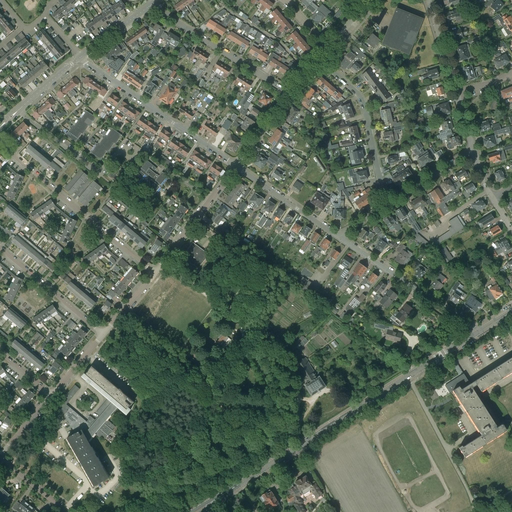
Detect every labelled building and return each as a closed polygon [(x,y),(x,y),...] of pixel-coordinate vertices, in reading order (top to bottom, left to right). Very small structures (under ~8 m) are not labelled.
[(60,0),(59,0),(58,1),(61,5),(62,6),(62,7),(60,9),(66,15),(70,12),(61,1),(60,0)] [(63,0),(62,0),(61,1),(70,12),(74,8),(69,2),(67,3),(66,2),(65,2),(63,0)] [(70,0),(71,0),(69,2),(74,8),(78,5),(74,0),(70,0)] [(121,0),(116,4),(124,14),(125,13),(123,10),(126,8),(121,0)] [(261,6),(259,9),(261,11),(268,1),(266,0),(261,0),(259,3),(262,6),(262,7),(261,6)] [(301,0),(300,2),(314,14),(319,8),(312,2),(313,0),(301,0)] [(490,0),(489,0),(489,1),(484,6),(486,8),(491,4),(492,5),(491,7),(496,12),(503,6),(497,0),(494,3),(490,0)] [(182,1),(178,4),(183,12),(186,10),(184,7),(186,6),(182,1)] [(268,1),(261,11),(263,12),(265,9),(264,9),(265,8),(269,11),(273,5),(268,1)] [(116,4),(112,7),(117,14),(120,12),(122,15),(124,14),(116,4)] [(178,4),(173,7),(177,12),(179,11),(181,14),(183,12),(178,4)] [(111,5),(106,8),(115,20),(117,19),(114,16),(117,14),(112,7),(111,5)] [(314,14),(311,17),(313,19),(312,20),(317,25),(324,17),(326,18),(329,14),(323,8),(324,7),(322,5),(319,8),(314,14)] [(53,8),(51,10),(55,14),(52,16),(57,22),(62,19),(56,12),(55,11),(53,8)] [(102,11),(103,13),(108,21),(111,19),(113,22),(115,20),(106,8),(102,11)] [(60,9),(56,12),(62,19),(66,15),(60,9)] [(271,22),(280,14),(276,10),(271,14),(274,18),(273,18),(272,18),(269,20),(268,20),(267,21),(269,24),(271,22)] [(401,51),(400,53),(403,54),(403,52),(408,54),(411,46),(412,45),(414,43),(415,42),(415,41),(415,40),(416,38),(416,37),(416,36),(416,35),(416,34),(421,20),(396,10),(382,44),(401,51)] [(446,13),(448,21),(455,18),(456,21),(462,19),(459,10),(456,11),(456,10),(446,13)] [(103,13),(99,16),(106,27),(108,25),(106,22),(108,21),(103,13)] [(0,27),(7,22),(5,20),(6,19),(6,18),(9,16),(7,14),(0,20),(0,27)] [(276,20),(279,23),(284,19),(280,14),(271,22),(272,24),(275,21),(276,20)] [(499,14),(491,20),(493,23),(501,17),(499,14)] [(498,20),(502,28),(511,22),(511,19),(510,17),(508,18),(506,15),(502,18),(498,20)] [(99,16),(94,19),(100,27),(102,25),(104,28),(106,27),(99,16)] [(228,38),(227,39),(230,41),(230,40),(232,41),(237,32),(239,30),(242,24),(243,23),(240,21),(236,18),(234,21),(238,24),(236,28),(234,31),(231,32),(230,33),(227,38),(228,38)] [(94,19),(90,23),(97,33),(99,32),(97,29),(100,27),(94,19)] [(277,29),(279,31),(288,24),(284,19),(279,23),(281,27),(280,27),(277,29)] [(210,20),(206,26),(213,31),(219,22),(216,20),(214,20),(213,22),(210,20)] [(7,22),(0,27),(4,31),(10,26),(12,24),(14,22),(13,21),(10,23),(9,22),(8,23),(7,22)] [(219,22),(213,31),(218,33),(224,23),(225,22),(223,21),(222,22),(221,23),(219,22)] [(4,31),(3,33),(6,37),(14,30),(12,28),(13,27),(13,26),(16,24),(14,22),(12,24),(10,26),(4,31)] [(511,22),(502,28),(507,36),(511,32),(511,22)] [(97,33),(90,23),(85,26),(86,28),(89,31),(91,33),(93,31),(95,34),(97,33)] [(224,23),(218,33),(222,36),(224,33),(225,33),(227,29),(226,29),(226,28),(227,26),(227,25),(224,23)] [(151,25),(149,29),(153,31),(153,30),(157,33),(153,41),(157,43),(161,37),(163,33),(165,31),(161,28),(161,27),(156,24),(154,27),(151,25)] [(288,24),(279,31),(280,33),(283,31),(283,30),(284,29),(286,33),(292,28),(288,24)] [(251,28),(248,34),(251,35),(250,36),(254,39),(255,38),(256,36),(258,32),(258,33),(259,33),(259,32),(255,30),(254,30),(251,28)] [(460,30),(452,32),(454,40),(463,37),(462,36),(467,34),(466,29),(465,28),(460,30)] [(43,30),(36,35),(40,40),(46,34),(43,30)] [(46,34),(40,40),(43,44),(50,38),(48,36),(52,33),(50,31),(48,33),(46,34)] [(140,31),(135,35),(138,39),(140,37),(142,41),(145,39),(140,31)] [(164,40),(166,42),(165,43),(166,44),(165,45),(167,46),(167,44),(168,45),(170,43),(174,36),(169,32),(164,40)] [(237,32),(232,41),(236,43),(241,35),(237,32)] [(289,36),(286,39),(287,41),(290,39),(289,38),(290,37),(293,41),(299,36),(295,32),(292,34),(290,36),(289,36)] [(365,42),(373,48),(375,45),(376,46),(381,41),(372,34),(365,42)] [(241,35),(236,43),(240,46),(245,38),(241,35)] [(18,36),(16,37),(26,49),(28,51),(32,47),(31,45),(25,39),(23,40),(22,39),(21,39),(18,36)] [(170,43),(169,44),(174,47),(174,46),(176,47),(179,43),(177,42),(179,39),(174,36),(170,43)] [(295,45),(292,47),(294,49),(303,41),(299,36),(293,41),(296,44),(295,45)] [(16,37),(14,38),(18,42),(18,43),(19,44),(17,46),(22,52),(26,49),(16,37)] [(50,38),(43,44),(47,48),(53,43),(52,41),(50,38)] [(135,46),(130,38),(125,42),(128,46),(130,44),(133,47),(135,46)] [(240,46),(240,47),(243,49),(243,48),(245,49),(249,43),(250,41),(245,38),(240,46)] [(53,43),(47,48),(50,52),(57,47),(55,45),(56,44),(56,43),(59,41),(57,39),(55,41),(53,43)] [(265,46),(267,47),(269,45),(270,46),(273,41),(269,39),(265,46)] [(294,49),(295,50),(298,48),(299,47),(301,50),(307,46),(303,41),(294,49)] [(101,56),(101,57),(103,61),(106,58),(108,60),(111,58),(115,55),(123,49),(125,48),(121,42),(118,44),(117,44),(109,50),(109,49),(107,51),(107,52),(101,56)] [(10,43),(8,44),(18,56),(22,52),(17,46),(15,47),(14,46),(13,46),(10,43)] [(249,53),(253,55),(257,49),(258,48),(259,47),(253,43),(251,47),(252,47),(249,53)] [(8,44),(6,45),(9,49),(10,50),(10,51),(8,53),(14,59),(18,56),(8,44)] [(457,51),(458,54),(467,52),(470,51),(468,45),(457,48),(458,51),(457,51)] [(57,47),(50,52),(54,56),(64,47),(63,46),(60,48),(59,48),(58,49),(57,47)] [(303,54),(300,56),(302,58),(306,55),(305,55),(311,50),(307,46),(301,50),(304,54),(303,54)] [(349,71),(350,70),(350,69),(353,66),(351,63),(354,60),(356,62),(359,59),(361,56),(364,58),(366,57),(354,46),(345,57),(344,56),(339,62),(336,65),(344,72),(346,69),(349,71)] [(64,47),(54,56),(58,61),(64,55),(62,53),(63,52),(63,51),(66,49),(64,47)] [(176,53),(180,58),(184,55),(187,53),(183,47),(176,53)] [(154,57),(159,53),(154,48),(150,52),(154,57)] [(258,58),(263,50),(263,49),(261,48),(260,49),(258,48),(257,49),(253,55),(258,58)] [(1,49),(0,50),(0,51),(10,63),(12,65),(16,62),(14,59),(8,53),(7,54),(6,53),(5,53),(1,49)] [(199,58),(202,53),(195,49),(193,53),(190,52),(186,57),(192,61),(195,56),(199,58)] [(265,51),(263,50),(258,58),(257,59),(260,61),(261,60),(263,61),(265,59),(266,60),(268,56),(266,55),(267,52),(265,51)] [(0,51),(0,54),(1,56),(1,57),(2,58),(0,60),(6,66),(10,63),(0,51)] [(106,58),(103,61),(107,66),(108,65),(117,72),(124,62),(126,63),(132,55),(129,52),(123,61),(118,58),(116,56),(115,55),(111,58),(108,60),(106,58)] [(467,52),(458,54),(459,58),(460,58),(460,60),(471,57),(470,55),(468,56),(467,52)] [(202,53),(199,58),(203,61),(201,64),(203,65),(205,62),(209,57),(202,53)] [(272,53),(266,63),(273,68),(280,58),(272,53)] [(497,59),(494,61),(498,68),(499,68),(501,67),(501,66),(503,65),(499,58),(498,56),(497,53),(495,54),(494,54),(497,59)] [(505,55),(499,58),(503,65),(506,64),(508,63),(508,62),(509,62),(505,55)] [(280,58),(273,68),(279,71),(283,66),(279,63),(279,62),(280,62),(282,59),(280,58)] [(130,67),(122,78),(126,81),(132,73),(131,73),(134,70),(132,69),(134,66),(137,69),(139,66),(136,64),(137,64),(134,62),(130,60),(126,65),(130,67)] [(350,69),(350,70),(355,74),(358,71),(361,68),(355,63),(356,62),(354,60),(351,63),(353,66),(350,69)] [(43,61),(39,65),(44,71),(48,68),(43,61)] [(283,66),(279,71),(284,75),(287,69),(291,71),(295,65),(296,64),(293,61),(291,63),(290,62),(289,64),(288,66),(284,63),(283,66)] [(214,68),(212,71),(215,72),(219,75),(221,72),(224,67),(217,62),(214,67),(214,68)] [(39,65),(34,68),(40,75),(44,71),(39,65)] [(132,73),(126,81),(130,84),(136,76),(135,76),(136,74),(137,75),(138,74),(136,72),(138,69),(137,69),(134,66),(132,69),(134,70),(131,73),(132,73)] [(463,69),(462,70),(463,72),(464,72),(465,75),(476,72),(478,71),(481,70),(480,66),(472,69),(471,66),(471,67),(470,66),(468,66),(468,67),(463,69)] [(224,67),(221,72),(225,74),(223,77),(225,79),(227,76),(230,71),(224,67)] [(34,68),(30,72),(36,78),(40,75),(34,68)] [(362,75),(365,80),(373,74),(370,69),(362,75)] [(432,80),(439,78),(438,76),(436,69),(427,72),(427,75),(422,76),(424,80),(429,79),(428,78),(432,77),(432,80)] [(172,74),(170,76),(175,80),(177,77),(179,78),(181,76),(174,71),(172,74)] [(30,72),(26,75),(32,82),(36,78),(30,72)] [(476,72),(465,75),(465,78),(465,80),(466,81),(467,81),(472,80),(474,80),(474,79),(477,78),(476,72)] [(136,76),(130,84),(135,87),(140,79),(138,78),(139,76),(137,75),(136,74),(135,76),(136,76)] [(365,80),(368,85),(376,79),(373,74),(365,80)] [(26,75),(22,79),(28,85),(32,82),(26,75)] [(149,87),(145,92),(148,94),(158,79),(154,76),(151,81),(150,80),(146,85),(149,87)] [(158,79),(148,94),(151,96),(157,88),(158,88),(161,84),(163,85),(167,80),(168,78),(166,76),(162,82),(158,79)] [(238,82),(242,85),(245,80),(239,76),(236,81),(234,84),(236,86),(238,82)] [(74,79),(70,82),(75,87),(78,84),(80,83),(79,82),(80,81),(80,78),(77,77),(76,78),(74,79)] [(84,78),(82,78),(82,81),(83,82),(84,83),(84,84),(89,87),(92,81),(93,81),(88,78),(88,79),(86,77),(85,79),(84,78)] [(140,79),(135,87),(139,90),(146,79),(144,77),(142,80),(140,79)] [(321,77),(316,83),(320,86),(325,80),(321,77)] [(28,85),(22,79),(18,83),(23,89),(28,85)] [(320,86),(319,87),(322,90),(328,83),(326,81),(325,79),(325,80),(320,86)] [(368,85),(372,89),(380,83),(376,79),(368,85)] [(12,80),(8,84),(12,89),(14,87),(17,85),(12,80)] [(184,80),(180,87),(183,89),(188,81),(187,80),(186,81),(184,80)] [(245,80),(242,85),(246,88),(244,91),(247,92),(249,89),(252,85),(245,80)] [(88,92),(87,93),(89,95),(96,84),(92,81),(89,87),(90,88),(88,92)] [(70,82),(66,86),(74,96),(77,94),(72,89),(75,87),(70,82)] [(328,83),(322,90),(326,93),(332,87),(330,85),(330,84),(329,83),(328,83)] [(372,89),(375,94),(383,88),(380,83),(372,89)] [(439,83),(429,86),(432,95),(437,94),(438,96),(444,94),(442,87),(441,88),(439,83)] [(96,84),(89,95),(92,97),(95,91),(97,93),(101,87),(96,84)] [(61,90),(65,95),(68,93),(72,98),(74,96),(66,86),(61,90)] [(168,86),(159,99),(163,102),(172,88),(168,86)] [(172,88),(163,102),(168,105),(179,89),(174,86),(172,88)] [(332,87),(326,93),(330,97),(336,90),(333,88),(334,87),(333,86),(332,87)] [(7,94),(12,100),(13,99),(13,100),(15,98),(14,98),(17,95),(12,89),(11,90),(9,87),(4,91),(7,94)] [(101,87),(97,93),(102,96),(104,97),(107,91),(105,90),(106,90),(101,87)] [(195,92),(191,97),(195,99),(200,91),(196,88),(194,91),(195,92)] [(308,90),(307,92),(308,93),(313,97),(316,100),(319,96),(318,94),(317,93),(318,91),(316,89),(315,88),(313,90),(311,89),(309,91),(308,90)] [(375,94),(378,98),(386,93),(383,88),(375,94)] [(502,94),(499,95),(502,106),(505,106),(505,101),(508,100),(509,102),(511,101),(507,89),(505,90),(504,90),(502,91),(502,92),(501,92),(502,94)] [(58,93),(56,94),(60,99),(65,95),(61,90),(58,92),(58,93)] [(330,97),(336,102),(341,97),(339,95),(340,93),(336,90),(330,97)] [(257,105),(260,107),(263,104),(266,106),(271,99),(264,94),(264,95),(262,93),(260,97),(261,98),(259,101),(257,105)] [(311,99),(313,97),(308,93),(306,95),(305,94),(303,96),(304,96),(304,97),(312,103),(313,101),(311,99)] [(386,93),(378,98),(382,103),(386,100),(387,102),(391,99),(390,97),(386,93)] [(111,94),(106,102),(111,105),(116,97),(113,95),(111,94)] [(239,104),(244,106),(248,98),(244,96),(239,104)] [(119,99),(116,97),(111,105),(115,108),(120,100),(119,99)] [(309,106),(312,103),(304,97),(302,99),(301,100),(300,101),(299,102),(307,109),(309,107),(309,106)] [(46,103),(50,108),(54,104),(56,103),(51,98),(50,100),(50,99),(46,103)] [(123,102),(117,110),(121,113),(127,105),(123,102)] [(341,115),(344,114),(343,113),(351,111),(348,104),(343,106),(341,102),(330,109),(332,112),(337,109),(341,115)] [(46,103),(42,106),(50,116),(52,115),(48,110),(50,108),(46,103)] [(107,110),(109,107),(106,105),(106,106),(105,105),(105,104),(103,103),(102,103),(100,106),(97,111),(95,113),(102,118),(105,114),(107,110)] [(178,111),(184,115),(187,111),(183,108),(186,105),(183,103),(181,107),(178,111)] [(389,110),(380,112),(381,119),(391,117),(390,113),(394,112),(393,108),(399,107),(398,103),(388,105),(389,110)] [(440,113),(441,115),(449,112),(447,104),(436,107),(438,114),(440,113)] [(127,105),(121,113),(126,116),(131,108),(127,105)] [(42,106),(38,110),(42,115),(44,113),(48,118),(50,116),(42,106)] [(292,108),(288,113),(300,122),(303,119),(300,117),(301,115),(301,116),(303,113),(302,113),(303,113),(303,112),(300,110),(301,109),(296,106),(294,109),(292,108)] [(252,107),(249,112),(258,119),(261,114),(252,107)] [(131,108),(126,116),(130,119),(135,111),(131,108)] [(38,110),(37,110),(33,113),(34,114),(32,115),(36,120),(38,118),(38,119),(42,115),(38,110)] [(96,118),(85,110),(84,112),(85,113),(83,116),(93,122),(96,118)] [(130,119),(129,121),(131,122),(132,120),(134,122),(140,113),(135,110),(135,111),(130,119)] [(187,111),(184,115),(191,120),(194,115),(193,115),(196,112),(193,110),(191,113),(187,111)] [(343,113),(344,114),(346,120),(353,117),(351,111),(343,113)] [(288,113),(284,119),(293,125),(296,123),(299,125),(300,122),(288,113)] [(93,122),(83,116),(81,118),(80,118),(79,119),(89,126),(88,126),(90,127),(93,122)] [(141,117),(136,125),(140,128),(146,120),(141,117)] [(401,127),(400,123),(396,124),(396,120),(392,121),(391,117),(381,119),(383,125),(392,124),(393,129),(401,127)] [(79,119),(78,118),(76,120),(78,121),(76,124),(86,130),(88,126),(89,126),(79,119)] [(248,118),(244,123),(251,128),(255,123),(248,118)] [(146,120),(140,128),(143,130),(145,131),(150,123),(148,121),(147,121),(146,120)] [(203,128),(209,132),(212,128),(208,125),(210,122),(208,120),(206,124),(203,128)] [(227,120),(222,127),(227,131),(232,123),(227,120)] [(440,135),(437,136),(437,139),(446,136),(452,134),(450,129),(453,129),(451,120),(446,122),(445,120),(440,122),(442,132),(439,133),(440,135)] [(491,120),(478,123),(481,131),(489,129),(488,125),(492,124),(491,120)] [(23,123),(19,127),(24,132),(28,128),(23,123)] [(145,134),(143,137),(146,139),(155,127),(153,125),(150,123),(145,131),(147,133),(146,135),(145,134)] [(251,128),(244,123),(241,127),(248,133),(251,128)] [(343,126),(337,128),(338,131),(345,129),(348,128),(350,135),(357,133),(356,126),(352,127),(351,123),(347,124),(343,125),(343,126)] [(86,130),(76,124),(74,126),(73,125),(72,127),(81,134),(83,135),(86,130)] [(72,127),(70,126),(69,128),(70,129),(68,131),(78,138),(81,134),(72,127)] [(19,127),(14,131),(19,137),(24,132),(19,127)] [(144,142),(143,144),(146,146),(147,144),(149,145),(150,144),(152,142),(151,141),(159,129),(155,127),(146,139),(144,142)] [(212,128),(209,132),(215,137),(218,132),(220,129),(218,127),(216,130),(212,128)] [(111,128),(108,132),(118,140),(122,135),(111,128)] [(277,129),(274,134),(282,139),(289,145),(291,142),(287,140),(283,138),(285,135),(283,134),(282,133),(283,131),(279,128),(277,130),(277,129)] [(162,140),(167,132),(164,130),(163,129),(157,136),(160,138),(158,140),(153,147),(156,148),(158,145),(160,142),(162,140)] [(14,131),(9,136),(14,141),(17,139),(19,141),(20,140),(22,143),(23,141),(19,137),(14,131)] [(78,138),(68,131),(67,134),(66,133),(64,135),(75,142),(78,138)] [(392,132),(383,133),(385,140),(389,139),(390,142),(394,142),(398,141),(396,133),(394,134),(394,131),(392,132)] [(105,136),(105,137),(114,143),(115,144),(118,140),(108,132),(105,136)] [(170,133),(167,132),(162,140),(166,143),(171,135),(170,134),(170,133)] [(350,141),(341,143),(342,147),(352,145),(352,144),(357,143),(356,141),(359,140),(357,133),(350,135),(350,138),(349,138),(350,141)] [(447,139),(446,140),(448,145),(447,146),(448,148),(449,149),(453,148),(453,147),(458,145),(459,146),(460,145),(460,146),(461,145),(461,144),(461,143),(460,143),(458,136),(456,137),(455,133),(452,134),(446,136),(447,139)] [(274,134),(271,138),(279,143),(282,139),(274,134)] [(103,135),(100,140),(102,141),(111,148),(114,143),(105,137),(105,136),(103,135)] [(234,153),(241,143),(230,135),(227,140),(231,142),(227,148),(234,153)] [(484,145),(485,145),(485,147),(487,147),(487,148),(494,146),(495,145),(495,144),(497,143),(495,136),(492,137),(491,137),(484,139),(485,140),(483,141),(484,145)] [(271,138),(268,142),(274,146),(272,148),(271,150),(271,151),(276,154),(279,150),(282,146),(280,145),(279,144),(279,143),(271,138)] [(173,139),(167,147),(172,149),(177,142),(173,139)] [(98,144),(97,144),(107,151),(108,152),(111,148),(102,141),(100,144),(99,143),(98,144)] [(326,142),(328,150),(338,148),(338,145),(331,146),(330,141),(326,142)] [(170,151),(169,154),(171,156),(174,151),(176,152),(182,144),(179,142),(178,143),(177,142),(172,149),(170,151)] [(96,143),(93,148),(104,155),(107,151),(97,144),(98,144),(96,143)] [(26,150),(25,151),(27,153),(28,152),(30,154),(35,148),(31,144),(26,150)] [(178,154),(175,159),(177,160),(178,158),(180,155),(186,147),(184,146),(182,144),(176,152),(178,154)] [(356,145),(348,147),(351,161),(354,160),(355,165),(360,164),(360,159),(363,158),(362,151),(357,152),(356,145)] [(413,145),(411,147),(413,150),(413,151),(416,156),(417,155),(420,159),(417,160),(422,168),(425,166),(425,165),(427,164),(421,154),(419,151),(415,145),(413,146),(413,145)] [(186,147),(180,155),(183,157),(185,158),(190,150),(186,147)] [(35,148),(30,154),(32,156),(32,157),(33,158),(39,151),(35,148)] [(93,148),(90,152),(101,160),(104,155),(93,148)] [(421,150),(419,151),(421,154),(427,164),(430,162),(431,163),(434,161),(429,153),(428,153),(427,151),(424,152),(422,149),(421,150)] [(194,150),(188,158),(193,161),(198,154),(198,153),(194,150)] [(436,153),(439,158),(444,155),(441,150),(436,153)] [(39,151),(33,158),(35,160),(36,159),(38,161),(43,155),(39,151)] [(488,156),(489,161),(492,161),(493,164),(500,161),(506,160),(503,151),(498,153),(488,156)] [(387,159),(386,160),(387,163),(388,163),(388,164),(398,162),(398,161),(400,160),(399,156),(400,155),(399,152),(396,152),(396,156),(387,158),(387,159)] [(253,163),(261,169),(267,161),(262,158),(264,155),(261,153),(259,156),(253,163)] [(198,154),(193,161),(197,164),(203,157),(198,154)] [(43,155),(38,161),(40,163),(40,164),(42,165),(48,158),(43,155)] [(274,165),(275,164),(278,160),(271,155),(267,160),(274,165)] [(203,157),(197,164),(199,166),(198,167),(200,169),(202,167),(207,160),(203,157)] [(316,157),(314,158),(323,172),(325,170),(316,157)] [(48,158),(42,165),(43,167),(44,166),(47,168),(48,166),(52,162),(51,162),(48,158)] [(52,162),(48,166),(51,169),(52,168),(53,169),(60,162),(55,158),(51,162),(52,162)] [(207,160),(202,167),(206,170),(212,162),(207,159),(207,160)] [(53,169),(52,170),(56,173),(56,172),(58,173),(63,167),(64,166),(64,165),(60,162),(53,169)] [(214,164),(209,172),(213,175),(219,167),(216,165),(214,164)] [(402,165),(399,167),(401,170),(402,172),(406,179),(412,175),(411,174),(412,173),(411,171),(410,172),(408,169),(405,170),(402,165)] [(108,176),(112,179),(120,169),(116,166),(108,176)] [(298,173),(301,175),(306,168),(303,166),(298,173)] [(135,172),(137,174),(133,179),(138,183),(144,175),(151,180),(149,182),(150,189),(152,191),(150,193),(153,195),(154,194),(160,187),(161,188),(162,186),(161,185),(167,177),(162,172),(157,178),(155,176),(156,175),(149,169),(146,172),(139,167),(135,172)] [(213,175),(212,177),(214,178),(216,176),(217,178),(223,170),(221,169),(221,168),(219,167),(213,175)] [(285,177),(282,175),(284,173),(277,168),(276,171),(272,176),(279,180),(280,178),(283,180),(285,177)] [(120,169),(112,179),(116,183),(125,172),(120,169)] [(352,169),(348,170),(350,177),(352,177),(352,178),(366,175),(367,174),(366,172),(365,171),(353,174),(352,169)] [(64,189),(85,206),(101,188),(91,180),(92,179),(90,177),(90,178),(80,170),(64,189)] [(464,170),(454,176),(457,180),(458,181),(460,180),(459,180),(463,177),(464,178),(467,176),(469,175),(466,170),(465,171),(464,170)] [(497,181),(498,182),(505,179),(501,170),(494,173),(497,181)] [(396,174),(391,177),(395,183),(399,180),(401,182),(406,179),(402,172),(397,175),(396,174)] [(16,176),(15,180),(21,183),(24,177),(17,174),(17,175),(16,176)] [(366,175),(352,178),(353,184),(364,182),(363,180),(367,179),(367,178),(368,178),(367,176),(366,176),(366,175)] [(15,180),(12,186),(18,188),(21,183),(15,180)] [(443,183),(441,184),(443,188),(444,187),(447,191),(450,189),(452,192),(458,189),(455,183),(452,185),(449,180),(446,182),(446,181),(445,182),(445,181),(442,183),(443,183)] [(291,189),(298,193),(303,186),(296,181),(291,189)] [(238,182),(235,186),(242,192),(247,186),(244,183),(243,185),(238,182)] [(464,191),(462,192),(463,193),(462,194),(463,195),(464,195),(466,198),(470,196),(469,193),(475,190),(474,189),(475,188),(474,187),(473,187),(471,183),(462,189),(464,191)] [(317,193),(311,202),(317,206),(325,194),(323,192),(326,188),(327,186),(324,185),(324,186),(318,194),(317,193)] [(12,186),(9,191),(16,194),(18,188),(12,186)] [(235,186),(231,191),(239,197),(242,192),(235,186)] [(364,196),(360,199),(364,206),(372,200),(369,195),(371,193),(368,188),(362,193),(364,196)] [(437,188),(430,193),(435,201),(432,203),(441,217),(450,212),(444,204),(441,199),(448,195),(446,191),(441,194),(437,188)] [(350,196),(348,192),(346,189),(344,190),(341,190),(347,198),(350,196)] [(448,195),(441,199),(444,204),(457,195),(457,196),(461,194),(458,189),(452,192),(448,195)] [(9,191),(7,197),(13,200),(16,194),(9,191)] [(231,191),(228,196),(235,202),(239,197),(231,191)] [(332,204),(331,205),(334,207),(334,210),(335,210),(335,215),(335,218),(339,219),(340,207),(340,203),(341,199),(341,192),(340,192),(337,197),(336,198),(337,199),(337,204),(335,204),(333,202),(332,204)] [(250,201),(247,206),(251,209),(252,208),(259,196),(257,195),(257,194),(256,193),(255,194),(254,193),(249,201),(250,201)] [(325,194),(317,206),(322,210),(329,201),(332,204),(333,202),(336,198),(337,197),(332,193),(329,197),(325,194)] [(228,196),(224,201),(231,207),(235,202),(228,196)] [(259,196),(252,208),(254,210),(257,206),(258,207),(263,199),(263,198),(261,197),(259,196)] [(421,197),(415,200),(420,207),(421,209),(427,206),(421,197)] [(364,206),(360,199),(355,203),(359,209),(361,208),(362,208),(363,208),(364,207),(364,206)] [(51,200),(46,204),(50,209),(53,207),(55,206),(51,200)] [(415,200),(410,204),(414,210),(420,207),(415,200)] [(473,205),(471,206),(473,210),(475,208),(477,212),(485,207),(485,206),(485,205),(484,204),(483,204),(481,200),(478,202),(477,202),(475,203),(475,204),(473,205)] [(107,204),(102,210),(104,211),(103,212),(106,215),(107,214),(113,206),(108,202),(107,204)] [(262,212),(265,213),(266,211),(269,213),(274,205),(274,204),(272,203),(271,203),(269,202),(262,212)] [(4,211),(8,215),(14,208),(10,204),(4,211)] [(46,204),(41,207),(45,213),(50,209),(46,204)] [(113,206),(107,214),(108,215),(107,216),(110,218),(114,214),(118,210),(113,206)] [(182,206),(178,211),(184,215),(187,210),(184,207),(182,206)] [(220,206),(215,213),(223,218),(228,211),(220,206)] [(41,207),(35,211),(39,217),(45,213),(41,207)] [(8,215),(13,218),(18,211),(14,208),(8,215)] [(273,215),(274,215),(272,218),(270,221),(272,222),(274,219),(276,217),(279,219),(284,212),(283,211),(281,209),(281,210),(278,208),(273,215)] [(396,211),(396,212),(400,219),(401,219),(402,221),(406,218),(408,220),(411,225),(411,224),(415,222),(413,217),(412,216),(411,216),(409,218),(408,217),(402,208),(399,210),(398,210),(397,210),(396,211)] [(13,218),(17,222),(22,215),(18,211),(13,218)] [(39,217),(35,211),(30,214),(34,220),(39,217)] [(178,211),(174,216),(180,219),(184,215),(178,211)] [(221,221),(223,218),(215,213),(210,220),(218,225),(217,226),(218,227),(215,230),(222,235),(225,230),(221,227),(223,223),(221,221)] [(110,218),(109,220),(111,222),(111,223),(112,224),(118,217),(114,214),(110,218)] [(285,223),(288,226),(293,218),(291,216),(290,216),(288,214),(281,224),(284,226),(285,223)] [(477,222),(481,228),(493,220),(490,214),(477,222)] [(22,215),(17,222),(21,225),(27,218),(22,215)] [(170,216),(168,219),(170,220),(177,224),(180,219),(174,216),(172,218),(170,216)] [(384,219),(383,220),(389,229),(393,226),(396,232),(401,229),(397,222),(396,220),(394,221),(392,218),(390,216),(389,216),(386,218),(385,218),(384,218),(384,219)] [(451,226),(448,228),(449,231),(452,235),(464,228),(456,216),(448,221),(451,226)] [(118,217),(112,224),(114,226),(115,225),(117,227),(122,221),(118,217)] [(69,221),(68,224),(74,227),(77,221),(70,218),(70,219),(69,221)] [(122,221),(117,227),(119,229),(119,230),(120,231),(127,224),(128,222),(124,219),(122,221)] [(168,219),(165,224),(166,225),(173,229),(177,224),(170,220),(168,219)] [(268,226),(270,228),(273,223),(272,222),(270,221),(268,219),(265,224),(265,225),(268,226)] [(415,222),(411,224),(417,233),(421,230),(415,222)] [(291,230),(290,232),(296,236),(297,234),(302,227),(299,224),(298,225),(296,223),(291,230)] [(68,224),(65,230),(71,233),(74,227),(68,224)] [(127,224),(120,231),(122,233),(123,232),(125,234),(131,228),(127,224)] [(165,224),(158,233),(163,237),(167,232),(169,234),(173,229),(166,225),(165,224)] [(131,228),(125,234),(128,236),(127,237),(129,238),(135,231),(137,228),(133,225),(131,228)] [(489,230),(490,231),(488,233),(490,236),(492,235),(493,236),(500,231),(499,228),(497,225),(489,230)] [(311,230),(310,229),(308,228),(305,226),(301,233),(300,232),(299,234),(301,236),(305,238),(306,236),(306,237),(311,230)] [(65,230),(62,236),(69,239),(71,233),(65,230)] [(359,233),(357,236),(358,237),(363,240),(366,236),(368,237),(370,239),(374,234),(369,231),(367,230),(366,231),(363,230),(360,234),(359,233)] [(135,231),(129,238),(131,240),(131,239),(134,241),(139,235),(135,231)] [(139,235),(134,241),(136,243),(135,244),(137,245),(143,238),(145,236),(141,232),(139,235)] [(307,240),(300,250),(305,253),(311,243),(312,244),(314,246),(315,246),(316,244),(315,243),(320,236),(319,236),(319,235),(317,234),(314,232),(310,239),(309,241),(307,240)] [(14,243),(16,245),(23,237),(19,233),(12,242),(14,243)] [(379,240),(374,248),(378,250),(384,240),(387,237),(385,236),(383,234),(378,238),(377,238),(379,240)] [(69,239),(62,236),(60,241),(66,244),(69,239)] [(18,247),(20,249),(27,240),(23,237),(16,245),(18,247)] [(143,238),(137,245),(139,247),(140,246),(142,248),(147,242),(143,238)] [(329,247),(328,247),(330,243),(329,242),(329,241),(328,241),(327,241),(325,239),(320,246),(319,248),(317,247),(311,254),(317,258),(322,250),(324,252),(325,250),(325,251),(326,250),(329,247)] [(499,247),(495,249),(497,252),(499,251),(508,245),(507,244),(508,243),(507,242),(508,242),(506,239),(505,240),(505,239),(498,243),(499,247)] [(22,250),(24,252),(32,244),(27,240),(20,249),(22,250)] [(160,246),(162,243),(157,240),(154,244),(155,244),(150,250),(148,249),(147,252),(152,256),(158,249),(159,249),(161,247),(160,246)] [(384,240),(378,250),(381,252),(384,248),(385,249),(388,246),(391,248),(392,247),(395,243),(392,241),(390,244),(388,242),(387,242),(384,240)] [(186,260),(198,269),(209,255),(193,243),(187,251),(191,254),(186,260)] [(26,254),(28,256),(36,247),(32,244),(24,252),(27,254),(26,254)] [(104,244),(99,248),(103,254),(106,251),(108,250),(104,244)] [(400,253),(395,260),(401,264),(404,265),(408,259),(406,258),(408,255),(402,251),(405,247),(401,245),(397,251),(400,253)] [(499,251),(497,252),(498,255),(500,253),(503,252),(504,255),(511,250),(511,249),(511,247),(510,247),(509,247),(508,245),(499,251)] [(30,257),(33,259),(40,250),(36,247),(28,256),(30,257)] [(99,248),(94,251),(98,257),(103,254),(99,248)] [(445,248),(438,252),(446,264),(453,259),(445,248)] [(35,261),(37,263),(44,254),(40,250),(33,259),(35,261)] [(330,257),(328,258),(331,260),(332,258),(335,260),(339,254),(339,253),(339,252),(337,251),(336,251),(334,250),(329,256),(330,257)] [(94,251),(89,255),(92,261),(98,257),(94,251)] [(41,266),(43,264),(42,264),(48,257),(44,254),(37,263),(39,264),(41,266)] [(46,266),(48,267),(54,259),(49,255),(48,257),(42,264),(43,264),(46,267),(46,266)] [(89,255),(83,259),(87,264),(92,261),(89,255)] [(340,264),(347,269),(352,261),(345,256),(340,264)] [(48,267),(47,268),(50,270),(51,269),(53,271),(59,263),(54,259),(48,267)] [(413,275),(420,279),(425,272),(424,272),(426,269),(418,263),(419,261),(416,259),(411,266),(414,268),(415,268),(417,270),(416,271),(414,273),(415,273),(413,275)] [(354,272),(347,283),(349,285),(351,282),(363,266),(359,264),(353,272),(354,272)] [(363,266),(351,282),(354,284),(358,279),(359,279),(361,277),(362,278),(365,273),(364,272),(366,269),(365,268),(365,267),(364,266),(363,267),(363,266)] [(64,282),(64,281),(70,273),(66,269),(59,277),(61,278),(60,279),(64,282)] [(133,269),(129,273),(135,277),(138,273),(135,270),(135,271),(133,269)] [(345,269),(339,278),(343,280),(344,278),(349,272),(345,269)] [(7,272),(15,279),(16,277),(9,271),(7,272)] [(65,283),(68,285),(72,281),(75,277),(70,273),(64,281),(66,282),(65,283)] [(129,273),(125,278),(131,282),(135,277),(129,273)] [(365,282),(370,286),(372,284),(372,285),(378,278),(376,276),(375,275),(372,273),(367,279),(366,278),(361,283),(363,285),(365,282)] [(443,285),(441,284),(445,278),(439,274),(435,279),(436,280),(431,287),(438,292),(443,285)] [(15,279),(14,283),(20,286),(23,280),(16,277),(15,279)] [(125,278),(121,282),(127,287),(131,282),(125,278)] [(338,286),(341,283),(343,280),(339,278),(337,280),(334,284),(338,287),(338,286)] [(166,282),(163,280),(162,281),(160,280),(157,284),(162,288),(166,282)] [(76,284),(72,281),(68,285),(66,287),(69,289),(68,290),(70,291),(76,284)] [(309,281),(302,290),(313,298),(318,292),(310,286),(312,284),(309,281)] [(376,293),(373,298),(377,301),(377,300),(380,296),(379,295),(386,286),(381,281),(373,291),(376,293)] [(121,282),(117,287),(123,291),(127,287),(121,282)] [(455,291),(454,292),(449,300),(455,304),(461,297),(464,299),(466,295),(461,292),(457,289),(460,284),(456,282),(452,289),(455,291)] [(14,283),(11,288),(17,291),(20,286),(14,283)] [(80,288),(76,284),(70,292),(72,293),(72,292),(75,294),(80,288)] [(489,290),(485,292),(486,294),(490,300),(491,299),(492,300),(495,298),(495,299),(499,297),(499,296),(502,295),(501,294),(502,294),(498,288),(499,287),(497,284),(493,286),(492,287),(490,285),(487,287),(489,290)] [(111,290),(109,292),(114,296),(116,294),(119,296),(123,291),(117,287),(113,292),(111,290)] [(11,288),(8,294),(14,297),(17,291),(11,288)] [(78,299),(84,291),(80,288),(75,294),(77,296),(76,297),(78,299)] [(84,291),(78,299),(80,300),(81,299),(83,301),(88,295),(90,293),(86,289),(84,291)] [(377,301),(373,306),(376,309),(381,303),(386,307),(396,295),(390,290),(383,298),(380,302),(377,300),(377,301)] [(14,297),(8,294),(6,300),(12,303),(14,297)] [(343,313),(339,318),(344,321),(355,308),(356,308),(366,297),(362,294),(358,299),(355,297),(349,304),(345,309),(347,311),(344,314),(343,313)] [(85,304),(86,305),(92,298),(88,295),(83,301),(85,303),(85,304)] [(481,304),(477,301),(478,301),(471,295),(464,304),(475,313),(481,304)] [(92,298),(86,305),(88,307),(89,306),(91,308),(97,302),(92,298)] [(96,312),(101,317),(105,313),(110,308),(109,307),(112,304),(107,301),(104,304),(100,310),(99,310),(98,310),(96,312)] [(386,322),(391,324),(397,318),(402,322),(412,310),(405,304),(395,316),(393,314),(386,322)] [(53,305),(48,309),(52,314),(55,312),(57,311),(53,305)] [(4,315),(9,319),(14,312),(10,308),(4,315)] [(48,309),(42,312),(46,318),(52,314),(48,309)] [(9,319),(13,322),(18,315),(14,312),(9,319)] [(42,312),(37,316),(41,322),(43,324),(45,322),(43,320),(46,318),(42,312)] [(354,313),(348,321),(351,324),(357,316),(354,313)] [(13,322),(17,325),(23,319),(18,315),(13,322)] [(41,322),(37,316),(32,320),(36,325),(41,322)] [(23,319),(17,325),(21,329),(27,322),(23,319)] [(81,329),(77,334),(82,338),(83,338),(87,334),(84,331),(83,331),(81,329)] [(387,331),(385,338),(394,341),(398,342),(401,334),(392,332),(387,330),(387,331)] [(72,335),(71,337),(73,339),(79,343),(83,338),(82,338),(77,334),(73,331),(71,334),(72,335)] [(220,346),(224,349),(231,340),(227,337),(223,334),(217,343),(220,346)] [(302,335),(293,344),(298,350),(308,341),(302,335)] [(71,337),(67,341),(69,343),(75,347),(75,348),(79,343),(73,339),(71,337)] [(13,347),(15,349),(20,342),(16,339),(11,344),(10,346),(12,347),(12,348),(13,347)] [(17,351),(19,353),(25,346),(20,342),(15,349),(17,351)] [(65,344),(63,346),(65,348),(71,352),(75,348),(75,347),(69,343),(67,346),(65,344)] [(21,354),(23,356),(29,349),(25,346),(19,353),(20,354),(21,354)] [(57,349),(54,353),(55,355),(57,353),(63,357),(64,355),(65,355),(67,357),(71,352),(65,348),(63,346),(59,351),(57,349)] [(231,346),(227,353),(230,355),(232,352),(235,349),(231,346)] [(25,358),(27,360),(33,353),(29,349),(23,356),(26,358),(25,358)] [(29,361),(32,363),(37,356),(33,353),(27,360),(29,361)] [(33,365),(35,367),(41,360),(37,356),(32,363),(34,365),(33,365)] [(511,372),(511,357),(469,384),(469,383),(467,379),(465,380),(462,375),(461,376),(445,386),(450,393),(453,391),(481,435),(463,447),(462,446),(459,448),(465,457),(506,431),(502,424),(497,427),(472,388),(477,385),(481,392),(511,372)] [(317,378),(305,358),(294,365),(306,385),(305,385),(311,396),(325,387),(319,377),(317,378)] [(41,360),(35,367),(37,368),(38,368),(40,370),(45,363),(41,360)] [(52,365),(48,371),(47,371),(46,370),(44,373),(49,378),(53,374),(54,374),(58,369),(57,368),(60,365),(55,362),(52,365)] [(92,367),(85,375),(88,378),(85,382),(88,385),(92,381),(126,411),(133,402),(92,367)] [(23,384),(18,389),(20,391),(25,395),(30,400),(35,395),(32,392),(29,390),(27,393),(23,389),(25,386),(23,384)] [(66,396),(70,400),(79,389),(75,385),(66,396)] [(131,389),(137,394),(140,390),(134,385),(131,389)] [(25,395),(21,400),(27,404),(30,400),(25,395)] [(19,398),(15,402),(18,404),(23,409),(27,404),(21,400),(19,398)] [(70,408),(64,415),(75,434),(67,439),(94,486),(95,486),(108,479),(108,478),(109,478),(88,442),(95,434),(100,438),(101,437),(104,439),(108,436),(113,431),(112,430),(115,427),(108,421),(108,420),(107,419),(117,408),(107,399),(96,413),(99,415),(95,420),(91,417),(88,418),(87,419),(88,420),(87,422),(70,408)] [(53,410),(58,414),(66,405),(62,401),(53,410)] [(11,407),(10,409),(15,414),(16,412),(17,412),(17,411),(19,413),(23,409),(18,404),(14,409),(11,407)] [(0,432),(2,434),(5,430),(6,430),(10,425),(10,424),(12,422),(10,420),(12,417),(6,412),(4,415),(7,418),(0,426),(0,432)] [(296,486),(288,490),(291,495),(295,500),(296,503),(294,504),(295,505),(294,506),(297,511),(305,511),(298,499),(299,497),(302,494),(303,495),(310,491),(309,490),(311,489),(316,498),(322,495),(316,483),(312,486),(306,476),(295,483),(295,484),(296,486)] [(0,497),(3,500),(9,492),(0,484),(0,497)] [(262,496),(259,498),(262,503),(264,502),(266,506),(267,506),(269,509),(271,508),(271,509),(276,505),(278,509),(280,507),(271,492),(270,490),(269,490),(266,492),(266,493),(262,496)] [(288,496),(287,497),(288,503),(291,503),(295,500),(291,495),(288,496)] [(18,507),(24,511),(29,505),(23,500),(20,504),(17,502),(12,508),(16,510),(18,507)]
